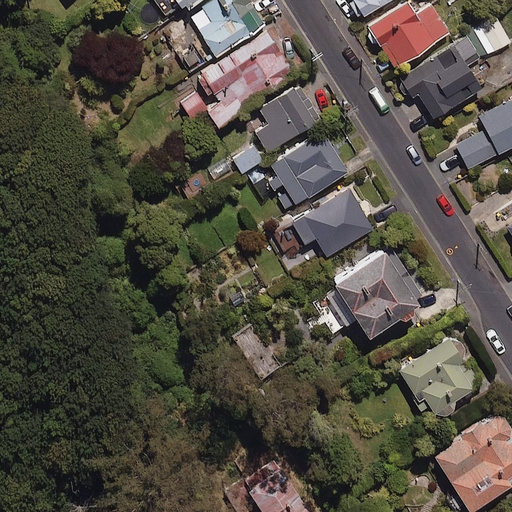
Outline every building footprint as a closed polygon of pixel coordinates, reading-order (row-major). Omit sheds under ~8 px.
[(158,0),(167,13),(181,3),(185,9),(197,0),(158,0)] [(264,24),(249,0),(217,0),(191,16),(215,55),(264,24)] [(352,0),(362,16),(388,0),(352,0)] [(416,13),(408,0),(368,25),(395,67),(450,32),(431,3),(416,13)] [(510,41),(496,15),(473,27),(487,53),(510,41)] [(288,63),(267,30),(196,75),(210,97),(217,92),(221,99),(206,109),(216,124),(272,88),(265,77),(288,63)] [(480,56),(466,35),(396,79),(407,97),(417,91),(434,117),(481,87),(467,65),(480,56)] [(320,118),(299,83),(259,107),(269,123),(256,131),(267,150),(320,118)] [(207,107),(194,90),(171,108),(183,125),(207,107)] [(511,97),(479,115),(486,129),(457,143),(469,167),(511,145),(511,97)] [(348,170),(323,130),(270,162),(277,173),(257,185),(263,195),(274,188),(286,208),(348,170)] [(260,161),(251,146),(232,157),(241,172),(260,161)] [(200,172),(185,182),(194,195),(208,184),(200,172)] [(373,228),(349,185),(289,219),(303,243),(315,236),(325,255),(373,228)] [(388,242),(329,279),(365,333),(416,300),(386,254),(393,250),(388,242)] [(355,318),(333,287),(312,301),(318,312),(306,319),(312,328),(324,320),(332,333),(355,318)] [(300,351),(277,318),(258,331),(253,324),(235,336),(263,377),(300,351)] [(480,382),(450,336),(398,369),(417,399),(423,395),(437,419),(456,407),(452,400),(480,382)] [(511,483),(511,422),(502,407),(432,455),(471,511),(511,483)] [(308,511),(275,459),(241,480),(261,511),(308,511)]
